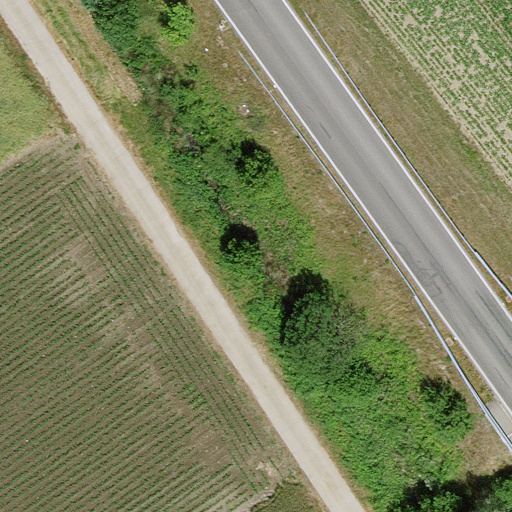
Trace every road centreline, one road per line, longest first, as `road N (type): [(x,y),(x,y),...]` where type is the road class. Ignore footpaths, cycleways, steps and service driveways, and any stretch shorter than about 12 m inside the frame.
road 1 (track): [(350,511),(12,0)]
road 2 (tertiary): [(246,0),(511,370)]
